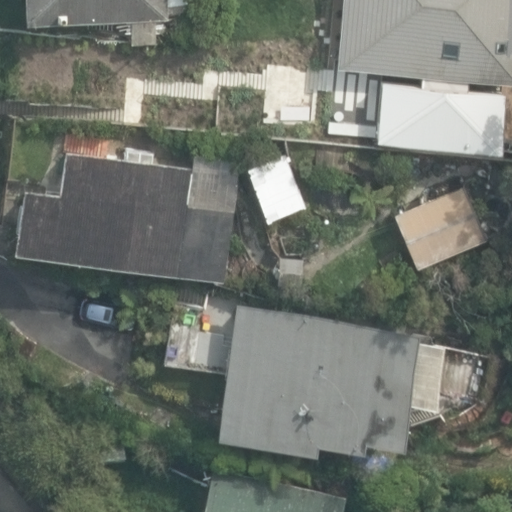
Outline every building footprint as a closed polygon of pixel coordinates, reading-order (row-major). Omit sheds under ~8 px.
[(124,13),(124,36),(192,35),(191,0),(17,0),(18,16),(124,13)] [(511,0),(342,0),(337,64),(511,79),(511,0)] [(397,131),(476,136),(478,98),(399,94),(397,131)] [(13,241),(222,275),(233,206),(186,199),(192,165),(64,145),(58,187),(22,181),(13,241)] [(248,165),(267,217),(305,203),(286,151),(248,165)] [(393,211),(415,264),(485,235),(462,181),(393,211)] [(304,257),(277,254),(274,284),(301,286),(304,257)] [(416,330),(236,302),(215,434),(313,450),(314,442),(358,449),(359,440),(398,447),(416,330)] [(93,437),(97,467),(127,464),(124,433),(93,437)] [(206,511),(342,511),(344,504),(213,477),(206,511)]
